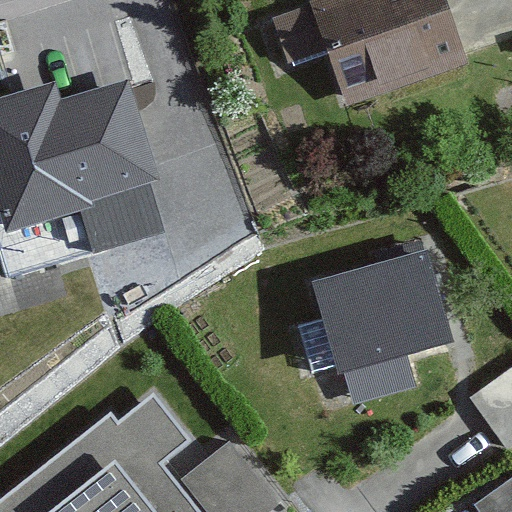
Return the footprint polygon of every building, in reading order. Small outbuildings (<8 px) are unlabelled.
[(456,72),(431,0),(313,0),(295,6),(298,15),(263,27),(278,71),(312,60),(331,115),(456,72)] [(143,184),(113,83),(47,103),(43,87),(0,99),(0,281),(150,237),(135,186),(143,184)] [(438,349),(413,258),(299,288),(333,411),(409,390),(400,359),(438,349)] [(511,444),(511,367),(465,401),(501,452),(511,444)] [(179,446),(146,404),(113,430),(102,416),(0,496),(0,511),(187,511),(152,468),(179,446)] [(268,511),(273,508),(226,446),(178,482),(200,511),(268,511)] [(511,511),(511,478),(468,511),(511,511)]
